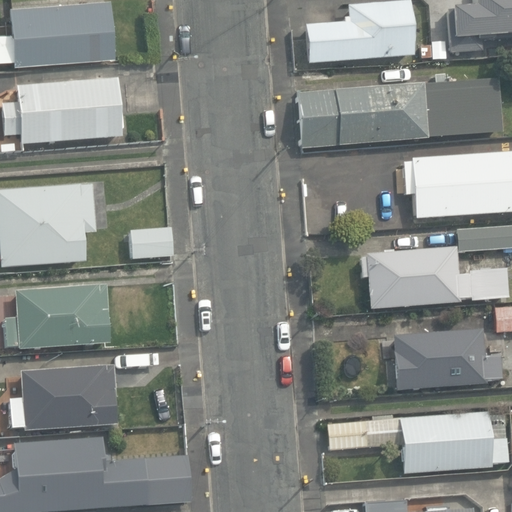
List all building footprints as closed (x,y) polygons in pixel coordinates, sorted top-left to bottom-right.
[(0,61),(12,61),(12,65),(113,57),(108,0),(85,0),(8,6),(10,33),(0,33),(0,61)] [(476,41),(511,38),(511,0),(471,0),(472,10),(441,12),(444,55),(477,53),(476,41)] [(305,66),(410,58),(405,3),(344,7),(345,20),(340,20),(341,24),(302,27),(305,66)] [(425,8),(417,8),(417,23),(425,22),(425,8)] [(296,93),(300,148),(500,133),(496,79),(296,93)] [(16,135),(17,146),(120,138),(115,80),(16,88),(17,103),(0,104),(3,136),(16,135)] [(13,146),(0,146),(0,154),(13,153),(13,146)] [(409,180),(412,220),(511,212),(511,153),(410,161),(410,165),(402,165),(403,180),(409,180)] [(0,193),(0,259),(1,270),(84,262),(83,252),(84,245),(84,242),(82,236),(82,233),(95,232),(91,187),(78,188),(78,187),(0,193)] [(511,225),(455,229),(456,255),(511,250),(511,225)] [(129,233),(132,261),(172,258),(170,229),(129,233)] [(366,279),(368,311),(459,303),(459,301),(468,300),(468,303),(506,300),(504,270),(466,273),(466,275),(456,276),(454,248),(364,255),(364,258),(359,258),(361,279),(366,279)] [(17,348),(17,350),(109,344),(105,287),(13,292),(14,319),(3,320),(5,348),(17,348)] [(511,308),(494,310),(496,334),(511,332),(511,308)] [(479,332),(389,340),(394,394),(485,386),(484,383),(501,381),(499,355),(481,357),(479,332)] [(23,428),(23,433),(114,426),(113,418),(115,414),(112,367),(19,374),(21,400),(9,401),(11,429),(23,428)] [(400,445),(402,476),(490,469),(490,465),(507,464),(505,440),(489,442),(486,412),(326,426),(328,451),(400,445)] [(123,450),(122,435),(111,436),(112,450),(123,450)] [(0,480),(0,511),(67,511),(101,510),(100,502),(102,499),(101,484),(103,484),(100,437),(12,443),(14,480),(0,480)] [(129,475),(131,503),(187,499),(185,471),(129,475)] [(382,504),(382,511),(472,511),(471,497),(382,504)]
